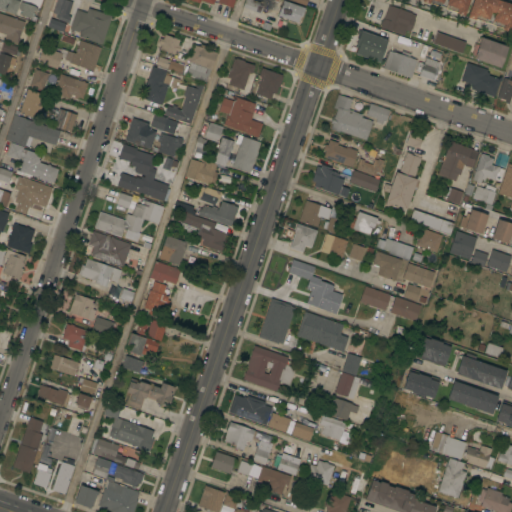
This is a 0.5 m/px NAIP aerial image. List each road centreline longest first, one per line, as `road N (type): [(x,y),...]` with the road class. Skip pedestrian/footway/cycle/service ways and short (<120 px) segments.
road 1 (residential): [(341,0),(165,511)]
road 2 (residential): [(145,0),(0,438)]
road 3 (residential): [(125,0),(511,134)]
